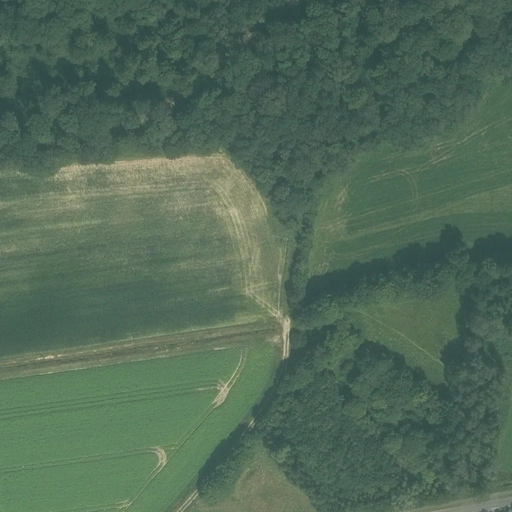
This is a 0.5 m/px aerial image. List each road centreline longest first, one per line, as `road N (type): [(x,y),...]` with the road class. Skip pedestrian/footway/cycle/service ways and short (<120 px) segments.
road 1 (track): [(300,0),(144,118),(101,134),(0,148)]
road 2 (track): [(177,511),(277,388),(297,219)]
